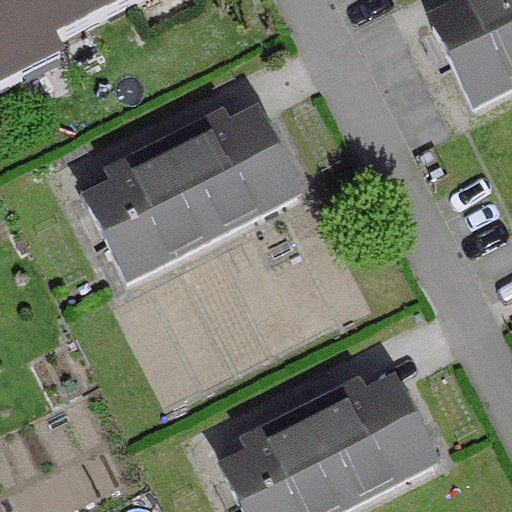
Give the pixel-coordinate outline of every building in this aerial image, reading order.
[(0,0),(0,61),(3,67),(5,66),(136,0),(0,0)] [(511,0),(494,0),(427,34),(467,114),(511,91),(511,0)] [(0,91),(14,85),(5,66),(3,67),(0,61),(0,91)] [(167,169),(206,245),(291,202),(252,126),(226,140),(217,127),(195,138),(200,152),(167,169)] [(82,212),(121,288),(206,245),(167,169),(134,186),(126,173),(105,184),(109,199),(82,212)] [(337,421),(304,437),(341,511),(344,511),(427,470),(389,394),(362,408),(353,395),(332,406),(337,421)] [(246,467),(219,480),(234,511),(341,511),(304,437),(271,454),(262,441),(241,452),(246,467)]
